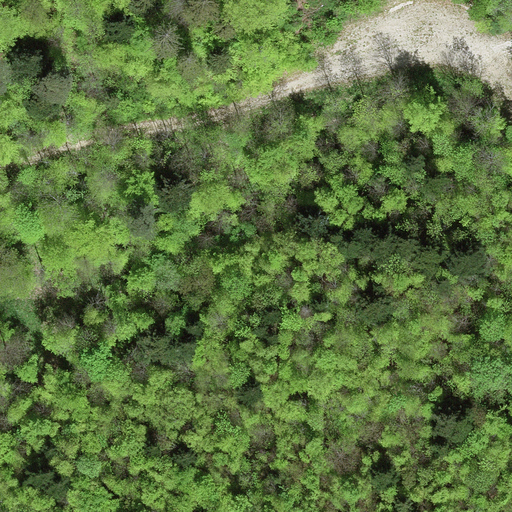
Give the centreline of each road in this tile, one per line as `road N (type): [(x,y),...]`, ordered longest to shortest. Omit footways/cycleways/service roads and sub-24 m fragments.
road 1 (track): [(0,158),(252,104),(409,41),(467,37),(495,57)]
road 2 (track): [(511,373),(491,511)]
